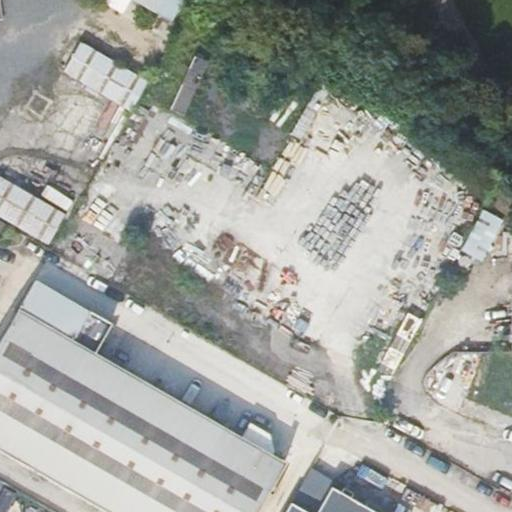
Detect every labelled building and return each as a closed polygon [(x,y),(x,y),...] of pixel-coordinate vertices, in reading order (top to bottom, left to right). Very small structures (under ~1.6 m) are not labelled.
[(130,0),(170,22),(182,0),(130,0)] [(80,43),(63,72),(130,112),(147,83),(80,43)] [(0,174),(0,213),(41,235),(57,206),(0,174)] [(466,251),(487,258),(502,216),(480,209),(466,251)] [(34,281),(0,340),(0,452),(104,511),(256,511),(285,463),(271,456),(240,438),(94,355),(111,325),(34,281)] [(378,369),(390,375),(420,320),(408,313),(378,369)] [(249,424),(240,438),(271,456),(273,452),(269,435),(249,424)] [(301,504),(323,508),(330,475),(308,470),(301,504)]
